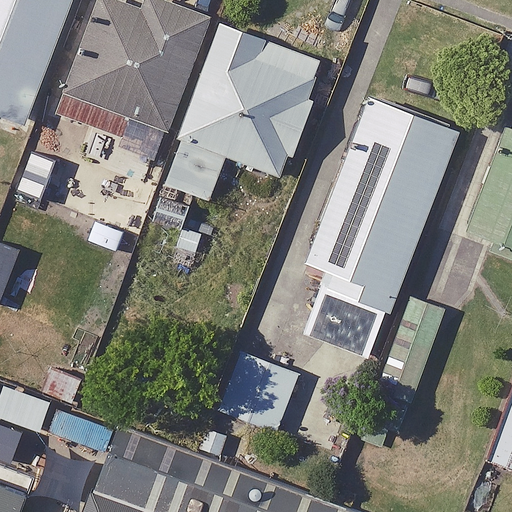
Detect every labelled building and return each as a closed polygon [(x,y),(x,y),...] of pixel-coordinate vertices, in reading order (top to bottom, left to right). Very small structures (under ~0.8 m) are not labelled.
[(72,0),(0,0),(0,109),(29,120),(72,0)] [(210,17),(162,0),(154,0),(150,10),(122,0),(104,0),(64,112),(124,134),(131,114),(170,128),(210,17)] [(329,61),(223,20),(162,180),(211,198),(229,153),(285,174),(329,61)] [(462,127),(373,93),(309,260),(336,270),(330,286),(392,309),(462,127)] [(511,127),(510,127),(472,233),(511,247),(511,127)] [(443,319),(407,305),(367,413),(403,427),(443,319)] [(307,369),(241,345),(219,408),(285,431),(307,369)] [(59,410),(21,397),(5,446),(43,458),(59,410)] [(511,397),(493,458),(511,463),(511,397)] [(245,511),(123,470),(108,511),(245,511)]
